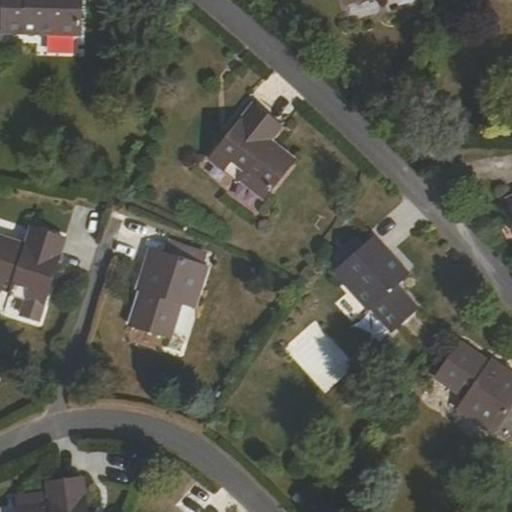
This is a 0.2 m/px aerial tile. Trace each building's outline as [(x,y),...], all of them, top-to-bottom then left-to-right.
[(80,0),(2,0),(1,35),(79,37),(80,0)] [(260,194),(283,166),(265,150),(270,143),(279,132),(252,108),(212,157),(234,177),(237,175),(260,194)] [(270,143),(265,150),(283,166),(289,158),(270,143)] [(102,212),(73,209),(70,232),(99,236),(102,212)] [(44,302),(64,241),(36,232),(28,256),(0,246),(0,285),(17,291),(16,294),(44,302)] [(357,260),(338,277),(369,312),(371,310),(374,308),(395,332),(418,311),(397,288),(405,280),(390,263),(392,260),(374,240),(355,257),(357,260)] [(171,244),(167,256),(179,260),(183,248),(171,244)] [(179,260),(167,256),(152,250),(138,290),(142,291),(130,325),(171,339),(183,306),(195,310),(209,270),(205,268),(199,267),(203,255),(183,248),(179,260)] [(209,257),(203,255),(199,267),(205,268),(209,257)] [(408,278),(392,260),(390,263),(405,280),(408,278)] [(374,308),(371,310),(392,334),(395,332),(374,308)] [(496,373),(489,368),(491,365),(461,345),(437,380),(466,401),(473,406),(466,418),(492,435),(497,428),(511,406),(511,376),(500,368),(496,373)] [(493,362),(491,365),(489,368),(496,373),(500,368),(493,362)] [(458,412),(466,418),(473,406),(466,401),(458,412)] [(511,406),(497,428),(508,434),(511,429),(511,406)] [(503,442),(508,434),(497,428),(492,435),(503,442)] [(56,510),(44,511),(85,511),(82,483),(53,487),(56,510)]
